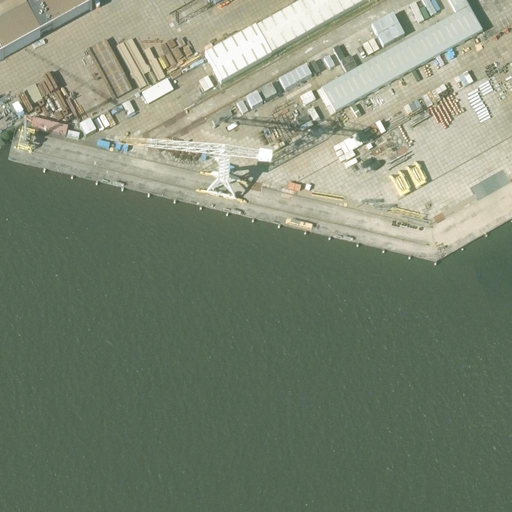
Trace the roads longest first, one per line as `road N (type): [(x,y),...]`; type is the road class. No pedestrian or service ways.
road 1 (unknown): [(407,0),(216,103)]
road 2 (unknown): [(511,34),(328,131)]
